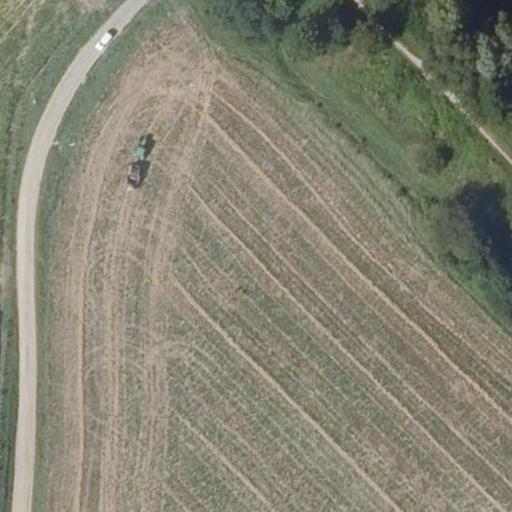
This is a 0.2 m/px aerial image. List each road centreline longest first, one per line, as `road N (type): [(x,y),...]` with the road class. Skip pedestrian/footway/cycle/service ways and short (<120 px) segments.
road 1 (track): [(143,0),(73,72),(36,153),(15,511)]
road 2 (track): [(511,151),(357,0)]
